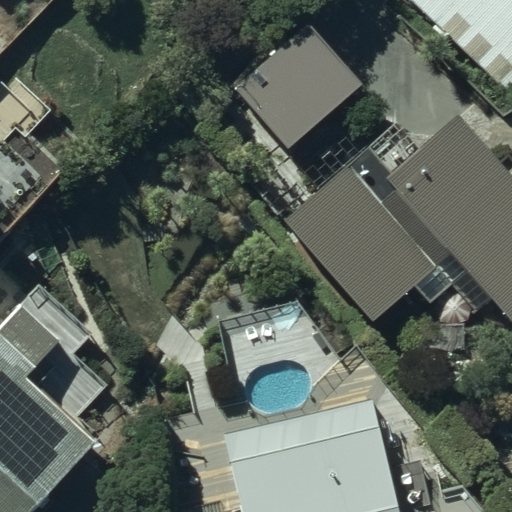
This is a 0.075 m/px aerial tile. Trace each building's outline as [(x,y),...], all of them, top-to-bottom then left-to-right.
[(511,0),(403,0),(505,97),(511,88),(511,0)] [(352,110),(299,48),(234,102),(286,165),(352,110)] [(511,183),(458,123),(421,155),(398,129),(288,227),(374,323),(417,285),(430,299),(463,270),(511,324),(511,183)] [(54,347),(15,311),(0,326),(0,511),(32,511),(88,453),(17,386),(54,347)] [(385,481),(369,413),(224,447),(232,480),(228,481),(235,511),(429,511),(420,472),(385,481)]
